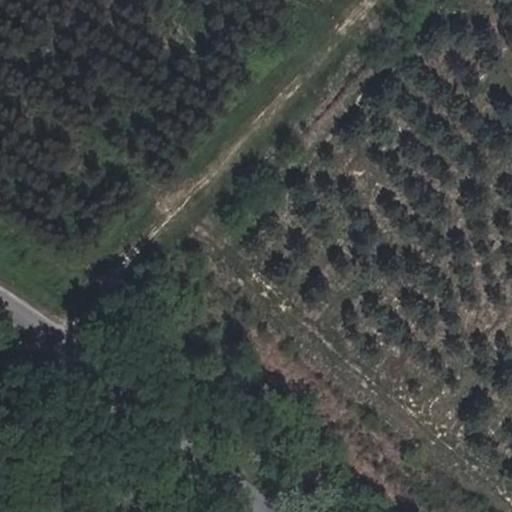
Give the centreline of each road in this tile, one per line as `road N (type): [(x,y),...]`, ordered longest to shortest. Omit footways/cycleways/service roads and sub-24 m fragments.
road 1 (track): [(68,346),(386,0)]
road 2 (unclassified): [(0,302),(68,346),(261,511)]
